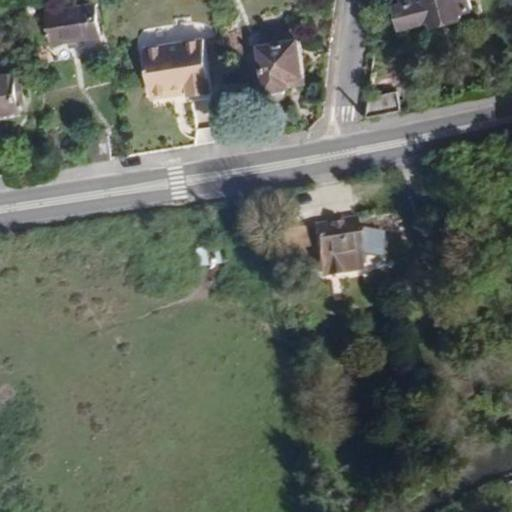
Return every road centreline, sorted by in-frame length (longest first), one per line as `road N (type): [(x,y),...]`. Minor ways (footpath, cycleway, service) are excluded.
road 1 (primary): [(0,210),(336,155)]
road 2 (primary): [(336,155),(511,117)]
road 3 (residential): [(336,155),(353,0)]
